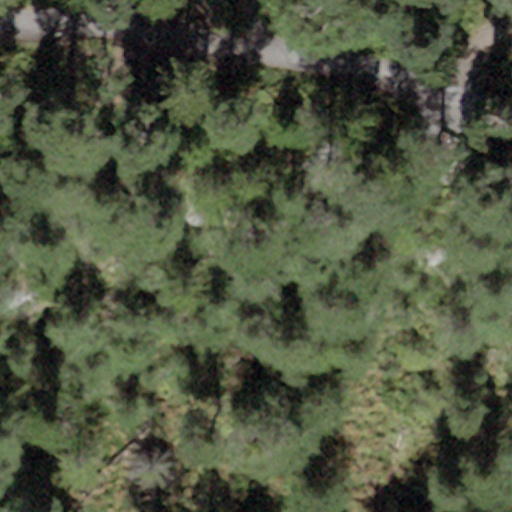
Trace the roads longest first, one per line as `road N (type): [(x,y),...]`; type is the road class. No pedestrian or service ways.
road 1 (track): [(257,46),(511,120)]
road 2 (track): [(0,12),(257,46)]
